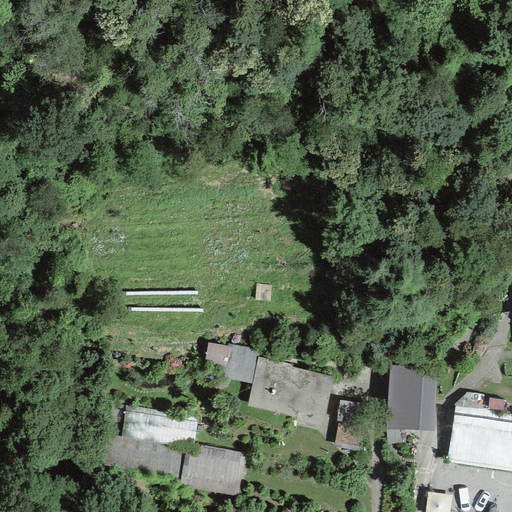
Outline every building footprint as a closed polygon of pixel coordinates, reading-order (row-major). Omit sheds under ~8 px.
[(330,377),(252,358),(241,408),(317,427),(330,377)] [(427,365),(385,367),(385,426),(427,426),(427,365)] [(339,442),(362,442),(363,398),(340,397),(339,442)] [(101,457),(175,468),(179,441),(167,439),(172,406),(127,399),(123,430),(106,428),(101,457)] [(511,423),(449,415),(442,460),(511,470),(511,423)] [(184,444),(183,484),(243,485),(244,446),(184,444)] [(431,487),(428,511),(435,511),(450,511),(453,489),(431,487)]
